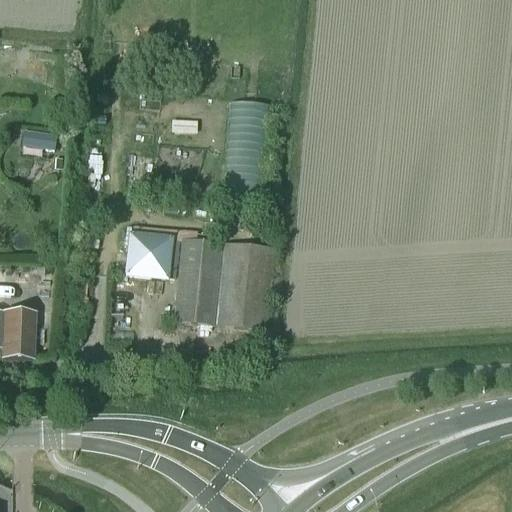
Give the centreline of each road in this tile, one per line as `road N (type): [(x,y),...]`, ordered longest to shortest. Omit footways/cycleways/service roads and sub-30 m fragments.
road 1 (tertiary): [(275,511),(231,464),(205,450),(136,429),(65,434)]
road 2 (primary): [(495,421),(397,444),(345,471),(306,511)]
road 3 (track): [(0,375),(194,361)]
road 4 (tertiary): [(65,434),(158,463),(225,511)]
road 5 (primary): [(342,511),(495,421)]
